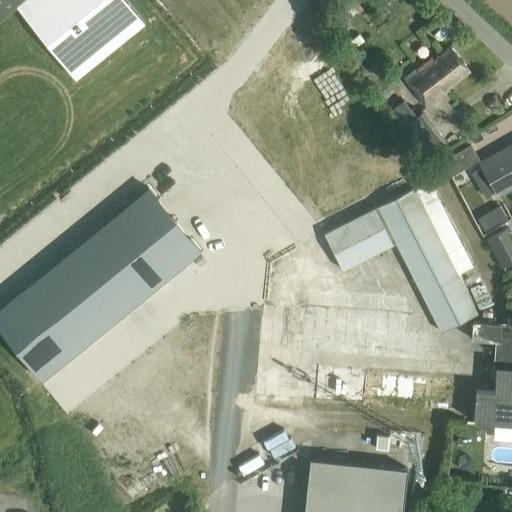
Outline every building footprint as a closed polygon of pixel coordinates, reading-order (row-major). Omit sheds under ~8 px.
[(143,25),(123,0),(0,0),(0,19),(16,7),(75,80),(143,25)] [(450,48),(434,61),(431,57),(404,78),(414,92),(426,107),(447,90),(446,88),(468,71),(450,48)] [(381,90),(394,80),(376,57),(362,68),(381,90)] [(451,177),(480,160),(470,145),(442,161),(451,177)] [(498,195),(511,187),(511,146),(480,164),(498,195)] [(477,313),(457,275),(413,189),(377,208),(440,332),(477,313)] [(152,195),(0,313),(0,327),(43,383),(201,259),(152,195)] [(342,270),(393,245),(374,208),(324,234),(342,270)] [(486,240),(502,268),(511,262),(511,236),(507,228),(486,240)] [(511,324),(471,321),(470,339),(495,341),(493,367),(496,368),(493,392),(476,390),(474,413),(473,422),(511,424),(511,324)] [(374,448),(387,450),(389,436),(376,435),(374,448)] [(303,511),(401,511),(406,469),(310,459),(303,511)]
